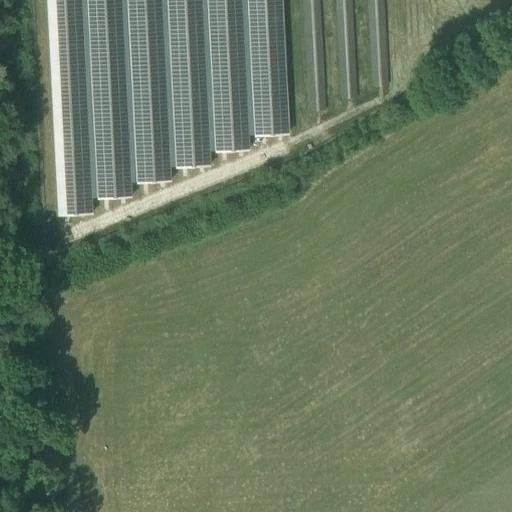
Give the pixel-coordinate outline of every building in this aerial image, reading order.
[(282,35),(250,36),(253,135),(285,134),(282,35)] [(211,63),(214,151),(249,149),(245,50),(235,50),(236,64),(225,65),(225,63),(211,63)] [(97,72),(101,196),(130,195),(127,71),(97,72)] [(136,182),(171,180),(165,74),(149,75),(149,77),(130,78),(136,182)] [(175,167),(206,166),(203,75),(172,76),(175,167)] [(57,215),(91,214),(86,83),(52,84),(57,215)]
